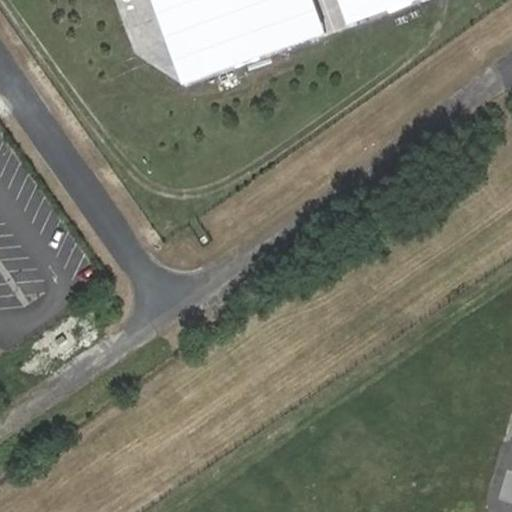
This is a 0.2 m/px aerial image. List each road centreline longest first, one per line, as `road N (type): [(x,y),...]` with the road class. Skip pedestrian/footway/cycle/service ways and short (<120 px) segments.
road 1 (residential): [(147,309),(498,77)]
road 2 (residential): [(0,85),(147,309)]
road 3 (residential): [(147,309),(0,416)]
